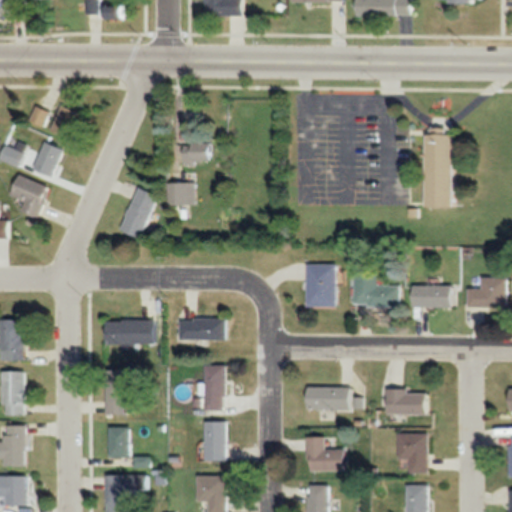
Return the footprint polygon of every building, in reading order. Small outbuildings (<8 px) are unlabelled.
[(102,0),(88,0),(89,13),(103,13),(102,0)] [(414,0),(359,0),(359,15),(414,15),(414,0)] [(125,18),(125,5),(108,5),(108,18),(125,18)] [(54,131),(75,139),(85,112),(64,104),(54,131)] [(33,120),(46,126),(52,111),(40,106),(33,120)] [(460,207),(460,134),(430,134),(429,207),(460,207)] [(4,160),(24,167),(31,147),(11,140),(4,160)] [(68,148),(48,140),(37,168),(56,176),(68,148)] [(186,163),(213,163),(213,144),(186,144),(186,163)] [(54,187),(24,174),(15,195),(26,200),(23,209),(41,217),(54,187)] [(197,182),(172,182),(172,204),(197,204),(197,182)] [(124,231),(145,239),(162,195),(141,187),(124,231)] [(0,237),(12,237),(12,218),(2,218),(2,203),(0,202),(0,237)] [(309,307),(339,307),(339,264),(309,264),(309,307)] [(381,274),(357,274),(357,307),(403,307),(403,286),(381,286),(381,274)] [(509,308),(509,277),(482,277),(482,288),(470,288),(470,308),(509,308)] [(454,286),(416,286),(416,307),(454,307),(454,286)] [(229,340),(229,318),(183,318),(183,340),(229,340)] [(4,360),(27,360),(27,320),(4,320),(4,360)] [(160,320),(109,320),(109,345),(125,345),(125,350),(140,350),(140,343),(160,343),(160,320)] [(229,365),(208,365),(208,411),(229,411),(229,365)] [(132,369),(109,369),(109,414),(132,414),(132,369)] [(27,371),(6,371),(6,415),(27,415),(27,371)] [(353,386),(311,386),(311,409),(353,409),(353,386)] [(429,415),(429,389),(389,389),(389,415),(429,415)] [(208,422),(208,461),(229,461),(229,422),(208,422)] [(29,425),(7,425),(8,442),(0,441),(0,458),(7,459),(7,467),(29,467),(29,425)] [(111,457),(132,457),(132,426),(111,426),(111,457)] [(430,433),(401,433),(401,460),(411,460),(411,472),(430,472),(430,433)] [(329,436),(310,436),(310,471),(347,471),(347,449),(329,449),(329,436)] [(109,511),(129,511),(129,491),(150,491),(149,474),(109,474),(109,511)] [(211,511),(230,511),(230,475),(201,475),(201,504),(211,504),(211,511)] [(29,476),(0,476),(0,497),(9,497),(9,506),(29,506),(29,476)] [(409,484),(408,511),(430,511),(430,484),(409,484)] [(310,511),(332,511),(332,485),(311,485),(310,511)]
